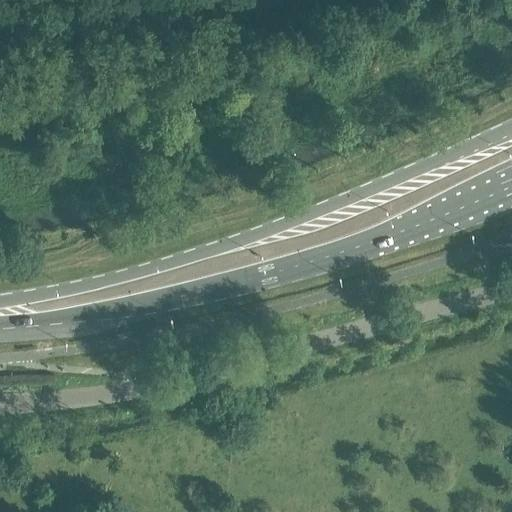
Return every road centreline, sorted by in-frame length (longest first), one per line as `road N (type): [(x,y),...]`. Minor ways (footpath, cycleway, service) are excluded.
road 1 (primary): [(511,130),(210,256),(0,304)]
road 2 (primary): [(0,323),(71,318),(218,289),(342,256),(511,188)]
road 3 (unclassified): [(0,405),(210,373),(511,291)]
